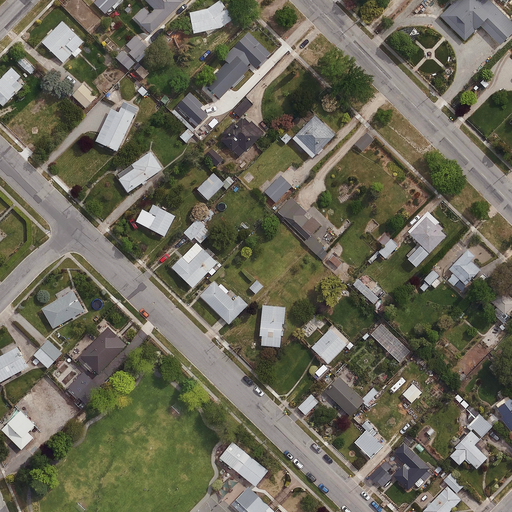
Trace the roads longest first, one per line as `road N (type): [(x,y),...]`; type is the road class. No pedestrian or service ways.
road 1 (residential): [(78,231),(366,511)]
road 2 (secondary): [(310,0),(511,204)]
